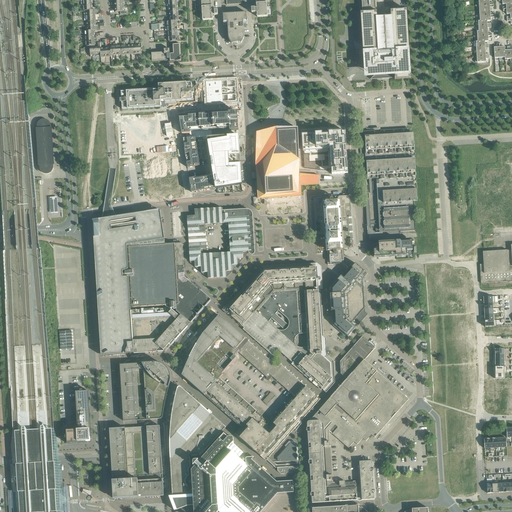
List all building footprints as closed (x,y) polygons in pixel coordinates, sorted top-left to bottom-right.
[(201,0),(202,21),(213,20),(213,15),(218,15),(217,10),(215,10),(212,11),(211,0),(201,0)] [(255,0),(256,8),(254,8),(251,8),(252,13),(257,13),(257,17),(267,17),(266,0),(255,0)] [(361,0),(362,13),(360,13),(363,64),(369,64),(370,72),(366,73),(370,73),(370,80),(394,78),(394,80),(410,79),(406,10),(390,11),(390,12),(389,7),(384,7),(383,0),(361,0)] [(124,6),(115,7),(115,12),(120,12),(120,14),(126,14),(126,11),(124,11),(124,6)] [(229,37),(229,38),(229,39),(230,40),(232,44),(234,43),(235,43),(236,44),(238,44),(239,43),(240,43),(242,39),(243,39),(243,38),(243,37),(243,36),(244,36),(243,27),(246,27),(246,24),(247,24),(247,13),(223,14),(223,22),(227,22),(228,36),(229,36),(229,37)] [(170,59),(170,61),(181,61),(180,44),(172,45),(173,54),(170,54),(169,49),(164,49),(164,52),(151,53),(152,61),(165,60),(165,58),(167,58),(167,59),(170,59)] [(235,80),(205,82),(206,103),(237,101),(235,80)] [(121,91),(122,109),(161,107),(160,102),(165,101),(166,101),(166,102),(193,100),(192,93),(194,93),(194,90),(192,90),(192,83),(160,85),(160,86),(159,86),(159,90),(155,90),(154,89),(152,89),(150,89),(150,90),(121,91)] [(196,117),(179,118),(180,121),(181,126),(181,129),(190,129),(229,126),(238,126),(238,119),(237,114),(237,113),(237,112),(234,113),(229,113),(229,114),(212,115),(205,116),(205,114),(204,115),(200,115),(196,115),(196,117)] [(39,169),(40,170),(40,171),(41,171),(41,172),(42,173),(43,173),(44,174),(45,174),(46,174),(47,174),(48,174),(49,174),(50,173),(51,173),(51,172),(52,172),(52,171),(53,170),(53,169),(53,168),(53,167),(51,125),(50,125),(50,124),(50,123),(49,122),(49,121),(48,121),(48,120),(47,120),(46,120),(46,119),(44,119),(43,119),(43,120),(43,119),(42,119),(41,120),(40,120),(39,121),(38,122),(37,123),(37,124),(37,125),(37,126),(37,127),(39,168),(39,169)] [(258,199),(259,199),(301,196),(301,185),(319,184),(318,175),(299,173),(299,161),(298,129),(276,128),(256,133),(255,163),(256,172),(258,199)] [(379,230),(412,229),(411,201),(414,201),(411,129),(364,130),(365,180),(367,180),(377,180),(379,230)] [(332,132),(302,134),(303,151),(303,148),(331,146),(332,148),(331,148),(333,148),(334,167),(335,167),(335,169),(331,169),(332,175),(348,174),(345,131),(332,132)] [(213,137),(207,138),(213,177),(215,189),(242,185),(241,164),(239,164),(239,160),(239,156),(240,156),(239,136),(213,137)] [(189,179),(191,193),(192,193),(197,192),(199,191),(204,191),(207,190),(215,189),(214,180),(213,177),(197,179),(195,179),(195,178),(189,179)] [(314,200),(315,221),(316,233),(318,233),(319,234),(322,234),(322,235),(323,235),(324,235),(325,235),(325,234),(328,234),(328,235),(329,240),(329,241),(328,241),(329,241),(329,248),(329,251),(329,252),(329,253),(327,253),(328,265),(333,265),(333,264),(335,264),(335,263),(336,262),(336,261),(343,261),(343,255),(343,248),(346,247),(345,247),(345,244),(345,241),(346,241),(345,235),(348,235),(348,234),(349,234),(348,218),(347,218),(346,211),(350,211),(349,194),(343,194),(343,195),(335,196),(336,202),(334,202),(334,204),(328,205),(328,198),(316,198),(316,199),(314,200)] [(49,197),(51,214),(58,213),(57,197),(49,197)] [(195,216),(187,216),(187,223),(187,225),(187,229),(187,231),(188,231),(188,232),(189,237),(188,237),(188,238),(189,238),(189,243),(189,244),(189,249),(189,250),(190,255),(189,255),(189,256),(190,256),(190,261),(190,262),(191,262),(191,263),(195,266),(195,267),(198,267),(198,270),(201,272),(201,273),(202,273),(207,278),(208,278),(208,279),(208,278),(213,278),(214,278),(219,278),(220,278),(225,277),(226,277),(231,271),(232,271),(237,265),(237,264),(240,261),(242,258),(243,258),(248,252),(249,254),(250,255),(252,255),(254,254),(255,253),(254,245),(254,240),(254,239),(253,234),(254,234),(253,233),(253,228),(253,227),(253,222),(252,215),(252,214),(252,212),(251,211),(249,210),(248,210),(246,210),(222,211),(221,211),(222,212),(222,217),(222,224),(224,223),(225,222),(228,222),(228,223),(229,236),(231,238),(231,239),(229,239),(229,242),(231,242),(231,244),(230,245),(230,247),(230,253),(224,253),(212,254),(212,255),(209,255),(208,254),(207,254),(205,254),(204,256),(202,256),(199,253),(199,251),(200,250),(200,249),(206,249),(205,227),(205,225),(211,224),(217,224),(216,217),(216,215),(216,214),(216,213),(216,208),(194,210),(195,216)] [(145,212),(93,220),(101,356),(123,355),(123,354),(134,354),(165,352),(170,347),(188,327),(190,325),(189,324),(190,324),(181,316),(180,317),(172,310),(170,312),(166,309),(130,311),(128,277),(123,278),(123,272),(128,269),(127,260),(125,260),(125,254),(127,254),(127,246),(139,245),(165,243),(163,230),(162,222),(160,210),(145,213),(145,212)] [(390,244),(390,243),(379,244),(379,249),(374,250),(374,257),(407,256),(407,250),(412,250),(412,242),(414,242),(414,240),(406,240),(406,242),(401,243),(401,242),(400,241),(396,241),(395,243),(395,244),(390,244)] [(125,273),(123,273),(124,277),(130,276),(131,291),(132,305),(132,308),(170,305),(170,309),(171,309),(173,308),(173,309),(176,309),(176,311),(181,316),(190,324),(189,324),(190,325),(190,324),(194,320),(198,315),(203,309),(211,300),(200,290),(200,287),(196,284),(195,284),(184,275),(184,267),(183,267),(183,263),(183,262),(183,260),(183,259),(183,257),(183,256),(183,249),(182,243),(172,244),(159,245),(130,247),(130,246),(128,246),(129,265),(131,265),(131,271),(125,271),(125,273)] [(483,264),(479,265),(480,276),(481,284),(511,281),(511,245),(511,250),(493,251),(483,252),(483,254),(483,264)] [(343,278),(332,290),(332,294),(332,297),(333,300),(333,311),(334,311),(335,311),(336,323),(336,324),(339,327),(344,331),(349,335),(355,329),(356,328),(357,326),(358,326),(367,315),(364,313),(364,302),(364,301),(363,301),(363,295),(364,295),(363,294),(362,280),(363,279),(367,274),(364,271),(357,265),(352,269),(347,275),(344,279),(343,278)] [(239,302),(237,304),(236,305),(235,306),(234,307),(228,314),(244,328),(253,336),(257,339),(265,346),(273,354),(277,349),(281,353),(289,360),(297,367),(309,378),(313,381),(317,385),(322,389),(323,387),(325,388),(331,382),(331,376),(330,363),(324,357),(321,355),(321,354),(321,353),(321,352),(321,351),(321,350),(320,350),(320,345),(320,342),(320,339),(319,339),(319,338),(320,338),(320,337),(319,329),(319,323),(319,318),(318,313),(318,307),(318,302),(317,291),(317,285),(316,271),(315,271),(315,269),(310,269),(305,270),(294,270),(283,271),(265,272),(264,274),(261,277),(260,277),(260,278),(258,280),(257,281),(255,283),(254,285),(253,286),(251,288),(250,290),(249,291),(248,291),(246,293),(246,294),(244,296),(244,297),(243,298),(241,299),(239,301),(239,302)] [(219,315),(202,334),(200,339),(199,340),(196,344),(195,346),(193,350),(191,353),(190,355),(189,358),(187,362),(186,364),(185,367),(184,369),(183,372),(182,375),(204,395),(205,395),(206,394),(211,388),(219,379),(223,375),(222,374),(236,357),(235,356),(238,352),(239,351),(236,349),(245,339),(236,331),(219,315)] [(71,331),(59,332),(60,350),(73,349),(71,331)] [(239,351),(238,352),(242,356),(252,345),(245,339),(236,349),(239,351)] [(307,424),(307,425),(307,427),(310,427),(310,432),(308,432),(308,443),(308,444),(309,448),(309,449),(309,460),(312,460),(312,465),(310,465),(310,469),(310,476),(310,477),(311,481),(311,482),(311,492),(314,492),(314,497),(312,497),(312,503),(313,503),(315,503),(335,502),(340,502),(346,501),(357,501),(362,500),(373,500),(374,499),(373,483),(373,478),(373,476),(373,472),(372,461),(359,462),(360,473),(360,475),(361,481),(361,482),(355,482),(345,483),(345,481),(339,481),(339,483),(332,483),(332,480),(332,477),(332,475),(331,464),(331,461),(331,458),(330,448),(330,444),(330,442),(329,437),(329,431),(332,434),(348,448),(354,442),(357,445),(363,438),(366,441),(369,438),(371,435),(373,436),(374,438),(381,430),(383,428),(386,425),(387,424),(390,420),(408,399),(407,398),(373,368),(370,365),(368,364),(366,362),(364,360),(366,359),(375,348),(368,342),(366,340),(366,339),(365,339),(364,339),(355,349),(350,354),(343,363),(343,372),(349,377),(351,379),(346,384),(342,389),(341,390),(338,393),(320,412),(321,413),(321,414),(319,416),(317,414),(316,414),(309,422),(308,422),(307,422),(307,423),(307,424)] [(263,374),(272,363),(252,345),(242,356),(263,374)] [(123,421),(160,419),(161,419),(161,418),(162,418),(162,417),(163,417),(163,416),(164,409),(165,404),(166,399),(167,393),(168,388),(170,383),(170,382),(170,380),(171,378),(170,376),(170,375),(170,373),(169,371),(168,370),(167,368),(166,367),(165,366),(162,364),(160,363),(158,363),(156,363),(155,363),(153,363),(141,363),(120,365),(123,421)] [(272,377),(275,379),(285,368),(281,365),(278,368),(272,363),(263,374),(267,378),(269,375),(272,377)] [(275,379),(279,383),(289,372),(285,368),(275,379)] [(279,383),(287,390),(297,379),(289,372),(279,383)] [(205,395),(204,395),(205,396),(208,399),(209,399),(212,402),(213,403),(216,406),(217,407),(220,410),(221,410),(224,413),(225,414),(229,417),(232,420),(233,421),(236,424),(237,425),(240,427),(241,428),(240,428),(239,429),(239,430),(236,433),(235,434),(236,435),(239,438),(240,438),(243,441),(244,441),(244,442),(247,445),(248,445),(250,447),(251,448),(254,451),(255,451),(258,454),(263,459),(263,458),(259,455),(263,451),(267,455),(274,446),(278,442),(281,438),(285,434),(289,429),(290,428),(292,425),(300,417),(307,409),(317,398),(317,397),(317,398),(318,397),(317,397),(305,386),(295,397),(294,398),(293,399),(280,414),(276,418),(272,422),(269,426),(267,425),(264,423),(265,422),(261,418),(262,417),(258,413),(256,411),(245,402),(243,400),(240,397),(239,396),(236,393),(234,392),(231,390),(227,386),(223,382),(221,381),(219,379),(211,388),(206,394),(205,395)] [(287,390),(295,397),(305,386),(297,379),(287,390)] [(170,436),(170,441),(170,447),(170,449),(170,457),(170,461),(171,466),(171,472),(171,477),(172,482),(173,498),(172,498),(172,499),(174,499),(193,498),(193,490),(189,490),(188,486),(185,484),(185,482),(185,480),(189,476),(188,469),(190,467),(190,456),(200,456),(209,446),(212,442),(210,440),(207,438),(212,433),(216,429),(221,423),(220,422),(220,423),(218,421),(208,412),(202,407),(199,404),(181,388),(180,388),(180,387),(179,387),(179,388),(178,388),(178,389),(177,389),(177,391),(175,400),(173,407),(172,414),(172,418),(171,420),(171,425),(170,434),(170,436)] [(76,392),(77,419),(90,418),(89,407),(89,403),(88,391),(83,391),(82,390),(80,390),(80,392),(76,392)] [(263,401),(267,405),(275,396),(271,392),(263,401)] [(57,489),(57,482),(57,481),(57,480),(57,479),(57,478),(57,477),(57,476),(57,475),(57,474),(56,474),(56,473),(55,460),(55,455),(54,444),(53,430),(53,420),(54,420),(53,408),(52,408),(52,409),(52,410),(51,410),(51,411),(50,411),(49,411),(48,411),(34,412),(30,412),(15,413),(14,413),(13,413),(13,412),(12,412),(12,411),(13,423),(13,433),(15,456),(15,458),(15,462),(18,506),(18,511),(59,511),(60,511),(59,511),(59,510),(58,510),(58,503),(57,489)] [(90,418),(77,419),(78,430),(66,430),(67,436),(65,436),(65,438),(67,438),(67,444),(86,443),(86,441),(90,441),(90,437),(91,437),(90,418)] [(123,428),(109,429),(114,499),(164,496),(159,426),(123,428)] [(193,498),(174,499),(175,502),(175,503),(174,503),(174,504),(174,505),(175,505),(176,505),(178,509),(174,510),(177,510),(181,509),(181,510),(181,511),(182,511),(186,511),(187,511),(188,511),(188,510),(189,509),(189,508),(188,508),(188,507),(188,506),(189,506),(194,505),(194,506),(194,509),(197,511),(260,511),(277,493),(293,492),(293,481),(292,481),(276,482),(274,480),(268,474),(255,463),(251,460),(253,457),(249,457),(247,457),(247,458),(246,458),(246,459),(245,460),(246,463),(245,464),(241,461),(241,460),(240,459),(238,458),(243,453),(233,444),(234,443),(233,439),(233,438),(232,438),(232,437),(231,437),(228,437),(224,434),(200,460),(195,466),(194,467),(191,470),(192,478),(188,482),(192,486),(193,490),(193,498)] [(277,461),(279,462),(297,461),(297,460),(296,457),(298,457),(298,451),(299,451),(299,449),(298,449),(297,445),(293,441),(289,441),(284,446),(286,448),(277,458),(277,461)]
